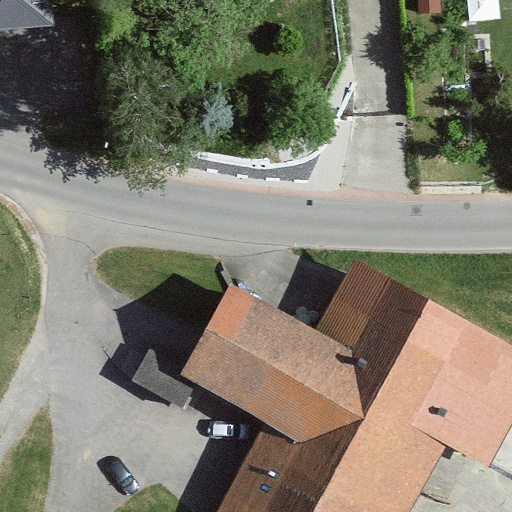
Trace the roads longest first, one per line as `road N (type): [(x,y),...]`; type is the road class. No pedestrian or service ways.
road 1 (unclassified): [(0,167),(199,210),(511,231)]
road 2 (unknown): [(374,222),(369,0)]
